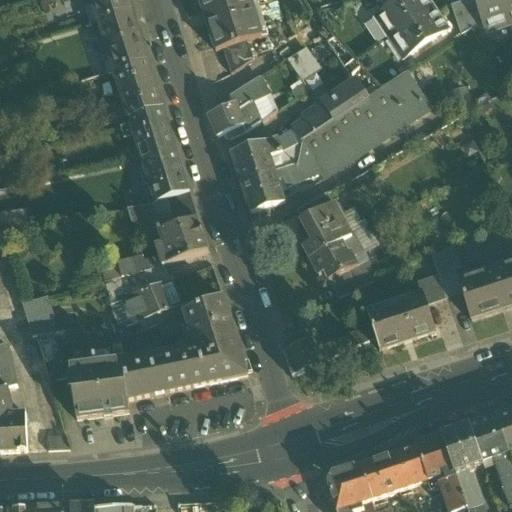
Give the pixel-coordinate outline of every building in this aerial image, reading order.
[(90,0),(94,10),(98,23),(131,13),(127,0),(90,0)] [(199,0),(216,55),(224,53),(248,45),(262,41),(249,0),(199,0)] [(404,0),(384,14),(377,18),(391,39),(435,10),(428,0),(404,0)] [(378,0),(384,14),(404,0),(378,0)] [(484,30),(473,0),(462,4),(471,30),(472,30),(474,34),(484,30)] [(500,0),(473,0),(484,30),(485,33),(509,25),(500,0)] [(511,0),(500,0),(509,25),(511,24),(511,0)] [(462,4),(451,8),(461,37),(471,30),(462,4)] [(94,10),(86,12),(91,26),(94,25),(98,23),(94,10)] [(435,10),(391,39),(405,61),(446,33),(441,24),(443,22),(435,10)] [(131,13),(98,23),(101,33),(106,48),(139,38),(131,13)] [(139,38),(106,48),(110,63),(114,73),(147,63),(139,38)] [(248,45),(224,53),(231,77),(254,62),(248,45)] [(306,51),(288,62),(303,83),(320,71),(306,51)] [(110,63),(105,65),(108,75),(114,73),(110,63)] [(147,63),(114,73),(129,122),(162,110),(147,63)] [(283,156),(270,160),(274,175),(277,183),(284,181),(287,191),(320,178),(322,182),(429,112),(405,76),(368,100),(355,82),(322,105),(324,108),(292,130),(294,132),(302,144),(283,156)] [(259,79),(229,99),(233,106),(209,117),(218,139),(243,129),(244,134),(245,135),(261,125),(253,105),(269,98),(259,79)] [(162,110),(129,122),(142,164),(175,152),(162,110)] [(294,132),(279,142),(283,156),(302,144),(294,132)] [(279,142),(265,146),(270,160),(283,156),(279,142)] [(265,146),(231,156),(241,185),(274,175),(270,160),(265,146)] [(175,152),(142,164),(155,205),(163,203),(189,195),(175,152)] [(274,175),(241,185),(250,215),(284,205),(277,183),(274,175)] [(189,195),(163,203),(171,230),(197,222),(189,195)] [(327,195),(300,210),(306,221),(333,207),(327,195)] [(163,203),(155,205),(138,208),(148,239),(159,236),(159,234),(171,230),(163,203)] [(306,221),(302,224),(313,244),(303,249),(310,262),(341,245),(351,240),(340,219),(334,209),(333,207),(306,221)] [(339,209),(335,208),(334,209),(340,219),(341,218),(343,215),(339,209)] [(171,230),(159,234),(159,236),(162,246),(155,248),(159,259),(162,270),(165,270),(208,255),(197,222),(171,230)] [(341,245),(310,262),(319,279),(324,276),(328,284),(358,270),(357,269),(350,256),(348,257),(341,245)] [(462,270),(453,248),(432,259),(438,278),(462,270)] [(110,251),(99,254),(102,269),(113,266),(110,251)] [(141,259),(117,265),(120,280),(122,280),(144,275),(162,270),(159,259),(143,263),(141,259)] [(358,270),(328,284),(337,302),(378,283),(368,264),(357,269),(358,270)] [(113,266),(102,269),(106,285),(120,280),(117,265),(113,266)] [(511,267),(459,285),(458,285),(462,296),(471,324),(511,310),(511,267)] [(162,270),(144,275),(148,285),(168,278),(165,270),(162,270)] [(459,285),(455,273),(438,278),(446,301),(462,296),(458,285),(459,285)] [(144,275),(122,280),(127,292),(148,285),(144,275)] [(438,278),(416,286),(420,297),(421,297),(425,308),(446,301),(438,278)] [(171,285),(150,292),(162,316),(182,309),(171,285)] [(150,292),(129,299),(138,325),(162,316),(150,292)] [(420,297),(368,314),(381,353),(434,335),(425,308),(421,297),(420,297)] [(45,300),(22,306),(33,339),(53,335),(50,321),(52,321),(45,300)] [(193,350),(122,364),(128,404),(247,380),(222,300),(183,315),(193,350)] [(353,334),(324,349),(327,354),(318,358),(321,366),(360,347),(353,334)] [(313,341),(284,356),(292,380),(321,366),(318,358),(313,341)] [(5,347),(0,348),(0,392),(7,391),(16,389),(5,347)] [(117,365),(67,371),(68,379),(71,396),(74,396),(77,422),(129,415),(128,404),(122,364),(117,365)] [(7,391),(0,392),(0,416),(7,417),(11,408),(8,395),(7,391)] [(511,415),(497,421),(509,456),(511,455),(511,415)] [(7,417),(0,416),(0,449),(0,455),(27,454),(25,416),(7,417)] [(497,421),(469,430),(481,466),(500,460),(509,456),(497,421)] [(469,430),(442,439),(454,475),(456,479),(466,475),(482,469),(481,466),(469,430)] [(442,439),(410,450),(422,486),(428,484),(429,484),(445,479),(454,475),(442,439)] [(410,450),(387,458),(399,494),(422,486),(410,450)] [(511,466),(509,456),(500,460),(501,464),(497,465),(495,468),(509,511),(510,511),(511,511),(511,466)] [(399,494),(387,458),(360,467),(372,503),(399,494)] [(360,467),(332,476),(327,485),(336,511),(363,511),(361,507),(372,503),(360,467)] [(454,475),(445,479),(446,484),(441,485),(442,489),(449,511),(467,511),(456,479),(454,475)] [(477,511),(484,510),(474,481),(471,479),(468,480),(466,475),(456,479),(467,511),(477,511)] [(445,479),(429,484),(432,493),(442,489),(441,485),(446,484),(445,479)]
